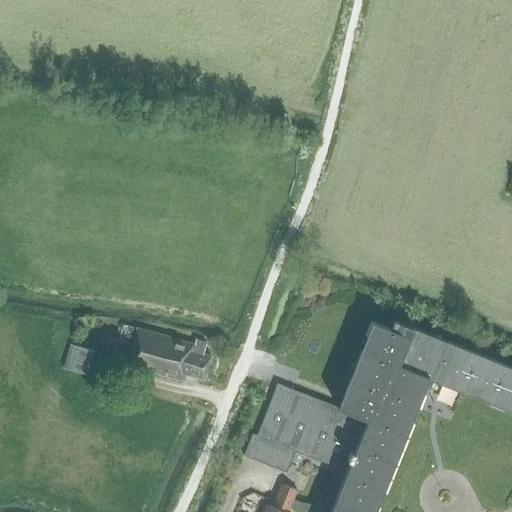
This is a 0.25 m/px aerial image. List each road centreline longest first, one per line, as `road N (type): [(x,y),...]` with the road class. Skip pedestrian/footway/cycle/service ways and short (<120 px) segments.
road 1 (unclassified): [(181,511),(302,210)]
road 2 (track): [(302,210),(359,0)]
